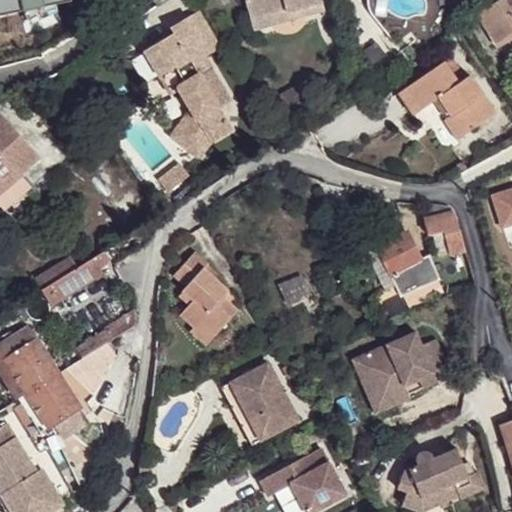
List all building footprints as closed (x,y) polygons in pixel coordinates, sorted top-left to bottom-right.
[(285,12),(321,2),(320,0),(244,0),(249,18),(284,10),(285,12)] [(511,0),(501,0),(494,5),(480,14),(501,46),(511,39),(511,0)] [(324,12),(321,2),(285,12),(287,21),(324,12)] [(287,21),(285,12),(284,10),(249,18),(252,31),(287,21)] [(188,122),(170,143),(190,160),(202,145),(225,132),(212,110),(225,102),(205,67),(199,57),(204,55),(180,15),(159,27),(163,32),(135,50),(150,77),(166,68),(176,85),(169,88),(183,113),(188,122)] [(446,79),(452,74),(444,61),(436,66),(446,79)] [(458,82),(452,74),(446,79),(436,66),(395,95),(410,117),(423,109),(431,105),(442,122),(435,128),(449,146),(489,118),(462,79),(458,82)] [(166,68),(150,77),(160,94),(169,88),(176,85),(166,68)] [(276,98),(280,105),(297,94),(293,87),(276,98)] [(297,94),(280,105),(286,115),(303,104),(297,94)] [(403,122),(410,117),(395,95),(388,99),(403,122)] [(161,137),(170,143),(188,122),(183,113),(161,137)] [(0,155),(17,174),(36,157),(0,118),(0,155)] [(26,186),(17,174),(0,155),(0,209),(4,206),(26,186)] [(180,179),(170,167),(147,185),(157,197),(180,179)] [(511,187),(491,194),(501,227),(511,223),(511,187)] [(428,220),(451,213),(438,208),(426,204),(428,220)] [(457,254),(463,252),(451,213),(428,220),(422,222),(428,240),(441,237),(446,256),(457,254)] [(377,248),(382,258),(394,287),(384,291),(372,297),(383,324),(442,299),(426,262),(417,266),(405,236),(377,248)] [(458,264),(467,260),(464,251),(463,252),(457,254),(455,256),(458,264)] [(102,252),(25,299),(31,308),(45,300),(47,305),(102,272),(99,267),(107,261),(102,252)] [(204,322),(217,335),(232,319),(219,305),(225,298),(200,274),(203,270),(191,258),(167,287),(178,297),(188,307),(183,313),(174,323),(189,337),(204,322)] [(382,258),(371,263),(384,291),(394,287),(382,258)] [(290,305),(312,295),(301,278),(278,286),(290,305)] [(70,349),(76,362),(81,359),(105,343),(108,340),(131,325),(130,310),(70,349)] [(200,354),(217,335),(204,322),(189,337),(186,341),(200,354)] [(3,361),(27,395),(57,375),(25,326),(0,342),(0,346),(8,359),(3,361)] [(416,389),(419,396),(436,389),(431,378),(446,371),(435,346),(420,352),(413,337),(357,362),(378,407),(416,389)] [(105,343),(81,359),(97,383),(113,356),(117,353),(108,340),(105,343)] [(0,391),(10,407),(18,401),(0,374),(0,362),(3,361),(8,359),(0,346),(0,391)] [(0,362),(0,374),(18,401),(27,395),(3,361),(0,362)] [(405,403),(419,396),(416,389),(378,407),(357,362),(346,367),(371,422),(407,407),(405,403)] [(236,401),(258,443),(296,424),(265,366),(217,392),(226,407),(236,401)] [(27,395),(18,401),(40,434),(48,428),(59,444),(90,423),(57,375),(27,395)] [(247,448),(258,443),(236,401),(226,407),(247,448)] [(505,443),(511,470),(511,422),(499,428),(505,443)] [(6,428),(0,432),(0,491),(13,511),(55,511),(65,505),(43,471),(38,475),(6,428)] [(318,451),(256,483),(265,499),(288,487),(301,511),(314,511),(342,497),(318,451)] [(452,493),(458,507),(483,496),(475,480),(470,481),(465,484),(460,474),(451,455),(431,464),(427,459),(420,458),(415,460),(411,466),(412,473),(404,476),(418,506),(452,493)] [(401,511),(441,511),(458,507),(452,493),(418,506),(404,476),(402,477),(397,495),(404,500),(401,511)]
